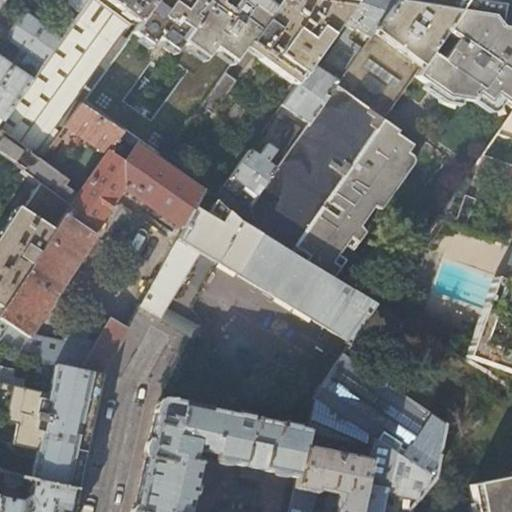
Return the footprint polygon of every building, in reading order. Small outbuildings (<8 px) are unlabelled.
[(89,0),(79,14),(61,40),(43,65),(36,72),(31,82),(0,123),(0,134),(33,158),(147,0),(89,0)] [(0,0),(0,4),(2,0),(68,0),(65,4),(79,14),(89,0),(0,0)] [(243,48),(278,0),(155,0),(130,35),(150,47),(155,39),(176,53),(183,43),(203,57),(211,47),(232,63),(243,48)] [(394,0),(343,73),(337,83),(240,221),(241,222),(290,254),(383,119),(414,74),(465,0),(394,0)] [(341,0),(278,0),(243,48),(296,86),(311,64),(340,23),(355,2),(354,2),(341,0)] [(356,0),(355,2),(340,23),(347,28),(324,60),(343,73),(394,0),(356,0)] [(511,100),(511,26),(511,27),(497,25),(499,12),(499,10),(499,8),(497,6),(495,5),(492,4),(488,6),(486,3),(466,0),(465,0),(414,74),(432,87),(442,93),(473,98),(479,91),(491,100),(498,90),(511,100)] [(43,65),(61,40),(22,12),(4,37),(43,65)] [(0,123),(31,82),(0,59),(0,123)] [(337,83),(311,64),(296,86),(282,105),(304,120),(300,125),(284,115),(279,121),(274,116),(216,198),(240,221),(337,83)] [(201,106),(213,114),(236,81),(225,73),(201,106)] [(223,121),(233,128),(246,110),(235,103),(223,121)] [(0,134),(0,154),(23,170),(21,173),(38,185),(67,207),(0,313),(0,319),(8,325),(0,337),(0,342),(14,350),(41,365),(101,375),(126,329),(109,319),(95,344),(71,331),(63,344),(29,337),(94,235),(91,233),(122,190),(182,232),(202,195),(131,144),(121,161),(106,151),(120,130),(80,104),(63,127),(104,154),(71,203),(57,193),(68,177),(41,157),(38,161),(33,158),(0,134)] [(511,110),(469,171),(511,187),(511,255),(509,264),(511,265),(511,285),(492,279),(464,360),(511,375),(511,110)] [(364,232),(360,224),(372,207),(380,209),(415,159),(415,155),(410,151),(414,145),(398,134),(400,130),(383,119),(290,254),(331,279),(345,259),(337,254),(343,245),(351,251),(364,232)] [(0,313),(67,207),(38,185),(22,210),(18,208),(0,235),(0,313)] [(204,189),(202,195),(182,232),(175,246),(174,244),(139,307),(161,318),(183,277),(201,289),(216,265),(347,347),(374,305),(331,279),(290,254),(241,222),(240,221),(216,198),(204,189)] [(78,477),(101,375),(41,365),(14,350),(0,342),(0,424),(11,427),(8,444),(4,444),(5,450),(7,454),(32,459),(29,480),(75,490),(78,477)] [(304,431),(294,479),(290,495),(286,511),(355,511),(370,443),(429,481),(442,426),(340,356),(310,402),(304,431)] [(294,479),(304,431),(163,399),(160,400),(158,402),(156,403),(156,405),(155,408),(132,511),(186,511),(190,501),(192,498),(193,496),(194,493),(195,489),(195,487),(194,484),(194,482),(198,463),(190,461),(192,452),(213,456),(212,463),(213,463),(217,466),(220,467),(224,468),(226,468),(228,468),(231,467),(239,469),(238,479),(257,483),(259,472),(268,474),(269,476),(271,477),(273,478),(276,479),(280,480),(282,479),(284,479),(286,478),(294,479)] [(415,500),(429,481),(370,443),(355,511),(376,511),(381,493),(415,500)] [(511,511),(511,473),(464,485),(470,511),(511,511)] [(70,511),(75,490),(29,480),(26,497),(19,502),(0,497),(0,511),(70,511)] [(286,511),(290,495),(283,494),(279,511),(286,511)]
